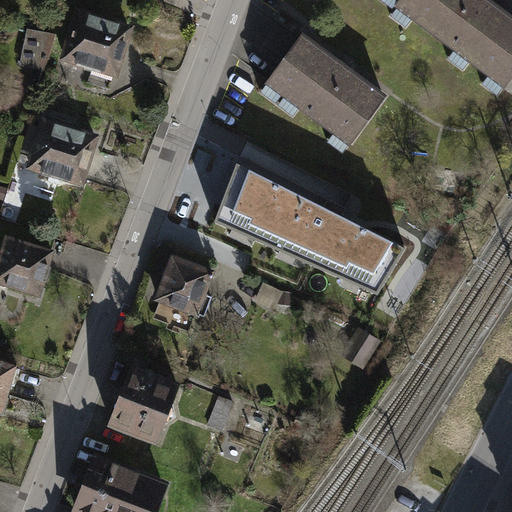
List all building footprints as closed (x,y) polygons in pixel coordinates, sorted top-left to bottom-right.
[(504,86),(511,75),(511,20),(484,0),(401,0),(398,5),(504,86)] [(129,29),(78,13),(64,57),(115,73),(129,29)] [(52,37),(26,32),(19,65),(42,70),(52,37)] [(383,97),(302,37),(268,81),(349,142),(383,97)] [(95,137),(44,122),(43,128),(35,152),(31,166),(81,182),(95,137)] [(37,127),(30,124),(22,149),(30,151),(37,127)] [(43,128),(37,127),(30,151),(35,152),(43,128)] [(406,248),(236,163),(214,222),(378,294),(406,248)] [(29,244),(5,237),(0,253),(2,254),(0,260),(0,282),(20,289),(20,290),(38,296),(53,249),(30,242),(29,244)] [(211,272),(173,258),(158,298),(204,316),(212,297),(203,293),(211,272)] [(362,363),(375,342),(360,333),(347,354),(362,363)] [(19,369),(0,362),(0,408),(8,383),(14,385),(19,369)] [(177,384),(132,367),(124,388),(120,387),(115,401),(118,403),(110,423),(156,441),(162,423),(165,424),(176,416),(173,402),(171,401),(177,384)] [(77,510),(81,511),(151,511),(163,484),(97,459),(77,510)]
